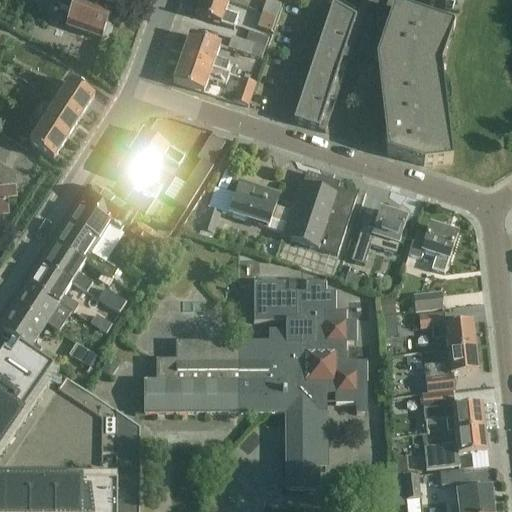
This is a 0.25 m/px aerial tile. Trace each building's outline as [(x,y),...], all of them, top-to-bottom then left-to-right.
[(110,20),(113,11),(87,2),(86,4),(82,3),(82,0),(54,0),(61,2),(58,13),(70,17),(66,29),(101,41),(101,39),(105,39),(109,27),(106,24),(108,19),(110,20)] [(226,3),(217,0),(200,0),(194,18),(231,30),(235,19),(222,14),(226,3)] [(404,0),(404,1),(451,13),(455,0),(404,0)] [(266,1),(261,15),(276,21),(281,6),(266,1)] [(293,124),(318,133),(356,21),(332,7),(293,124)] [(450,148),(443,149),(433,67),(447,26),(401,10),(383,63),(392,138),(384,139),(386,156),(423,168),(452,165),(450,148)] [(261,15),(256,30),(271,35),(276,21),(261,15)] [(247,33),(244,42),(264,49),(267,40),(247,33)] [(189,37),(181,61),(226,76),(229,66),(215,61),(219,47),(189,37)] [(249,57),(252,46),(230,38),(226,49),(249,57)] [(229,77),(226,76),(181,61),(173,84),(203,95),(208,82),(225,88),(229,77)] [(232,104),(247,109),(255,86),(240,81),(232,104)] [(69,84),(56,105),(80,120),(93,99),(69,84)] [(56,105),(43,126),(67,141),(80,120),(56,105)] [(67,141),(43,126),(29,147),(53,162),(67,141)] [(142,134),(130,152),(155,169),(161,160),(176,170),(182,160),(142,134)] [(196,160),(200,162),(184,187),(196,195),(212,170),(209,168),(223,146),(210,137),(196,160)] [(134,184),(124,200),(122,203),(143,217),(160,191),(147,182),(155,169),(130,152),(117,173),(134,184)] [(266,229),(269,220),(274,209),(278,196),(239,183),(227,217),(266,229)] [(274,209),(269,220),(285,225),(281,239),(336,258),(355,198),(335,191),(334,195),(320,190),(319,192),(310,189),(305,187),(298,185),(288,214),(274,209)] [(15,187),(0,188),(0,218),(9,217),(7,202),(16,201),(15,187)] [(196,195),(184,187),(173,204),(185,212),(196,195)] [(90,196),(84,207),(88,209),(121,230),(124,225),(129,227),(136,217),(95,190),(90,196)] [(84,207),(70,227),(57,248),(84,265),(111,282),(116,274),(90,257),(109,228),(119,234),(121,230),(88,209),(84,207)] [(212,237),(219,213),(205,209),(198,232),(212,237)] [(398,247),(407,220),(380,211),(371,238),(398,247)] [(136,225),(130,234),(151,248),(158,252),(160,254),(166,245),(164,244),(153,237),(136,225)] [(164,244),(170,235),(159,228),(153,237),(164,244)] [(419,262),(422,254),(435,259),(430,273),(442,277),(456,237),(429,228),(425,240),(414,237),(407,257),(419,262)] [(363,267),(371,245),(358,240),(350,263),(363,267)] [(57,248),(43,268),(71,286),(85,295),(91,285),(77,276),(84,265),(57,248)] [(144,275),(158,252),(151,248),(137,271),(144,275)] [(129,266),(124,275),(139,285),(145,276),(144,275),(137,271),(129,266)] [(30,289),(57,306),(72,316),(77,308),(63,299),(71,286),(43,268),(30,289)] [(267,343),(236,344),(236,376),(257,375),(257,385),(275,384),(275,398),(267,398),(267,416),(283,416),(284,493),(317,492),(317,469),(326,469),(326,396),(334,396),(334,407),(355,407),(355,417),(365,417),(365,364),(344,364),(344,345),(354,345),(354,323),(344,323),(344,313),(333,313),(333,294),(323,294),(323,285),(304,285),(304,294),(283,295),(283,285),(251,285),(251,325),(283,325),(283,332),(267,332),(267,343)] [(30,289),(17,309),(44,327),(52,331),(55,326),(48,321),(54,311),(65,319),(63,322),(80,333),(85,324),(72,316),(57,306),(30,289)] [(117,316),(123,306),(106,295),(99,304),(117,316)] [(414,314),(442,312),(440,296),(412,299),(414,314)] [(44,327),(17,309),(2,333),(37,356),(40,351),(32,345),(44,327)] [(444,340),(446,353),(474,350),(471,325),(443,328),(442,316),(417,319),(418,332),(429,330),(430,342),(444,340)] [(104,336),(109,327),(94,317),(89,326),(104,336)] [(236,376),(236,344),(174,344),(174,362),(154,362),(154,384),(142,384),(143,417),(267,416),(267,398),(275,398),(275,384),(257,385),(257,375),(236,376)] [(138,511),(139,432),(11,345),(0,360),(0,511),(138,511)] [(82,366),(89,355),(75,346),(67,357),(82,366)] [(422,368),(425,397),(453,393),(451,378),(476,375),(474,350),(446,353),(447,365),(422,368)] [(453,393),(425,397),(420,397),(423,424),(444,422),(445,434),(453,434),(454,434),(483,430),(480,407),(451,410),(449,395),(453,394),(453,393)] [(454,446),(422,450),(425,473),(457,469),(456,457),(485,453),(483,430),(454,434),(454,446)] [(462,473),(439,476),(441,488),(460,486),(462,511),(492,511),(490,490),(480,491),(479,484),(464,485),(462,473)] [(404,502),(419,501),(416,474),(402,476),(404,502)] [(404,508),(401,475),(378,477),(382,510),(404,508)]
